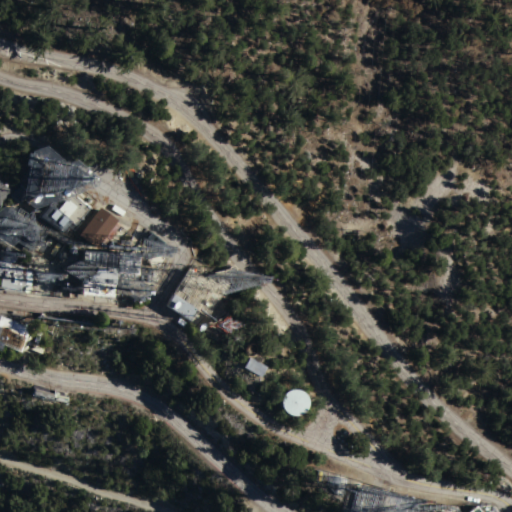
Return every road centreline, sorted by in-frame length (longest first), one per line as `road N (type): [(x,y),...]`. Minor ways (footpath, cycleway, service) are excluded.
road 1 (tertiary): [(0,365),(138,397),(279,511),(482,448),(390,356),(200,122),(134,83),(0,39)]
road 2 (residential): [(0,80),(153,130),(203,210),(299,333),(326,398),(397,478)]
road 3 (residential): [(511,504),(397,478),(291,437),(243,407),(176,333),(147,318)]
road 4 (track): [(165,511),(0,456)]
road 5 (residential): [(147,318),(0,300)]
road 6 (track): [(163,214),(189,245),(147,318)]
